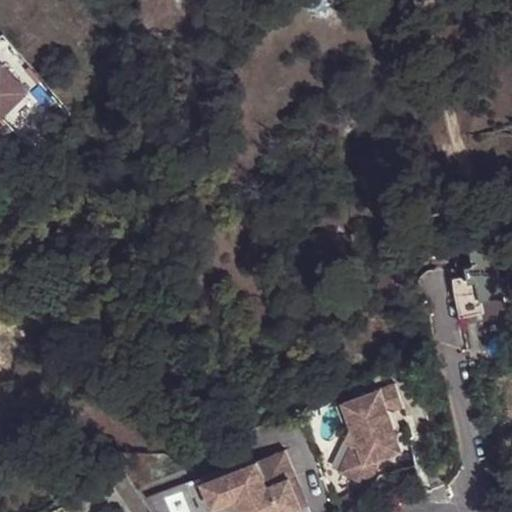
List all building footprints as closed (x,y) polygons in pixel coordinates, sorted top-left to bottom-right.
[(1,67),(0,67),(0,120),(27,94),(1,67)] [(475,247),(477,263),(499,260),(496,244),(475,247)] [(456,286),(462,316),(486,311),(482,290),(503,286),(499,260),(477,263),(468,266),(469,275),(456,277),(456,286)] [(482,290),(486,311),(487,321),(509,317),(503,286),(482,290)] [(353,472),(376,483),(385,464),(406,456),(392,418),(405,412),(396,388),(345,407),(362,452),(353,472)] [(373,489),(376,483),(353,472),(362,452),(356,449),(344,477),(373,489)] [(303,511),(293,482),(299,480),(289,455),(206,486),(215,511),(227,508),(229,511),(232,511),(303,511)]
